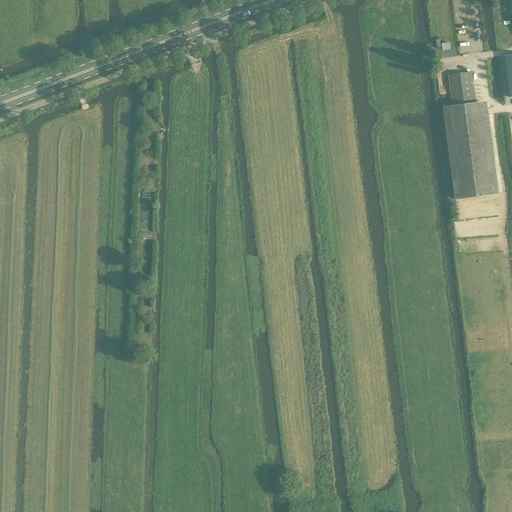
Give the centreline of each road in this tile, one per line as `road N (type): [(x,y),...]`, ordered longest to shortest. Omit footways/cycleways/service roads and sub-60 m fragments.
road 1 (unclassified): [(0,113),(313,0)]
road 2 (primary): [(0,103),(274,0)]
